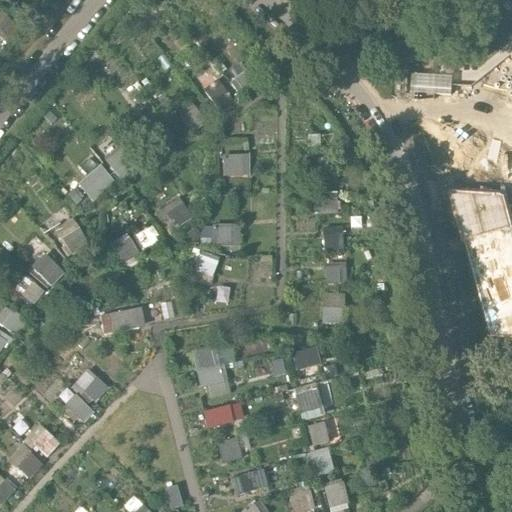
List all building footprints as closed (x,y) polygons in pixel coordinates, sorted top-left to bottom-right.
[(511,67),(475,67),(474,93),(471,93),(470,138),(511,139),(511,67)] [(446,104),(447,73),(406,73),(406,103),(446,104)] [(222,84),(208,95),(220,111),(234,100),(222,84)] [(191,131),(204,124),(196,109),(183,116),(191,131)] [(437,114),(430,118),(429,122),(436,128),(447,129),(455,124),(455,120),(448,115),(437,114)] [(106,157),(122,178),(135,169),(119,148),(106,157)] [(248,152),(222,154),(223,175),(250,174),(248,152)] [(77,177),(88,200),(114,187),(103,165),(77,177)] [(511,227),(504,197),(450,193),(493,347),(511,342),(511,227)] [(165,211),(177,227),(194,215),(182,199),(165,211)] [(210,222),(209,244),(237,245),(237,223),(210,222)] [(360,260),(358,225),(323,227),(325,261),(360,260)] [(142,251),(127,232),(113,243),(129,262),(142,251)] [(28,266),(50,286),(64,271),(41,251),(28,266)] [(0,308),(0,323),(13,330),(20,314),(2,305),(0,308)] [(137,307),(94,315),(98,335),(141,326),(137,307)] [(221,344),(189,349),(194,386),(204,384),(206,397),(229,394),(221,344)] [(312,345),(291,351),(295,368),(316,362),(312,345)] [(85,405),(103,385),(83,368),(66,388),(85,405)] [(315,389),(294,390),(296,416),(316,415),(315,389)] [(76,422),(88,413),(72,393),(61,402),(76,422)] [(199,410),(204,428),(241,418),(236,400),(199,410)] [(320,420),(304,425),(310,444),(325,440),(320,420)] [(24,482),(42,462),(39,459),(54,442),(34,424),(1,461),(24,482)] [(214,440),(217,461),(238,458),(235,437),(214,440)] [(260,468),(226,475),(230,494),(264,488),(260,468)] [(0,502),(11,490),(0,479),(0,502)] [(326,506),(346,501),(340,479),(320,484),(326,506)] [(162,488),(167,507),(177,505),(171,486),(162,488)] [(288,508),(310,506),(309,489),(287,490),(288,508)] [(233,511),(265,511),(256,498),(233,511)] [(145,511),(138,499),(126,506),(129,511),(145,511)]
